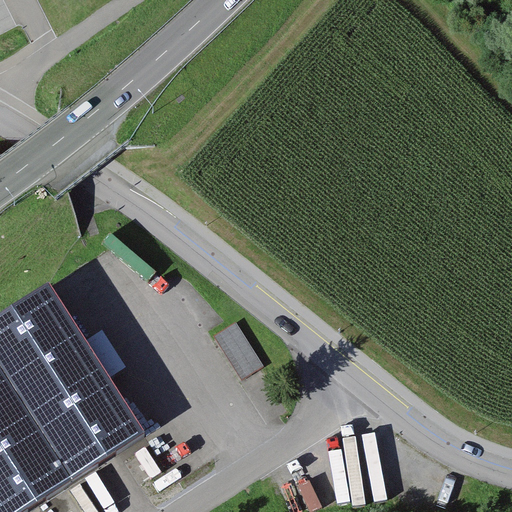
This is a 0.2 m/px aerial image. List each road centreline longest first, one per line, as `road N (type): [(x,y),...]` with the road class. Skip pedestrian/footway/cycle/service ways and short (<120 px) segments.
road 1 (unclassified): [(0,116),(171,231),(463,461)]
road 2 (primary): [(223,0),(0,186)]
road 3 (residential): [(131,0),(0,94)]
